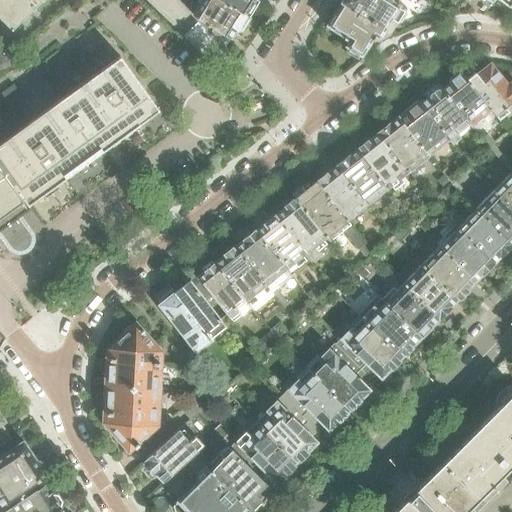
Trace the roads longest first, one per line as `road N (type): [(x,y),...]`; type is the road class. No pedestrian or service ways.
road 1 (residential): [(320,117),(115,286),(62,347),(55,416),(122,511)]
road 2 (residential): [(318,511),(511,311)]
road 3 (residential): [(511,43),(464,36),(428,45),(385,66),(320,117)]
road 4 (residential): [(320,117),(278,61),(306,0)]
